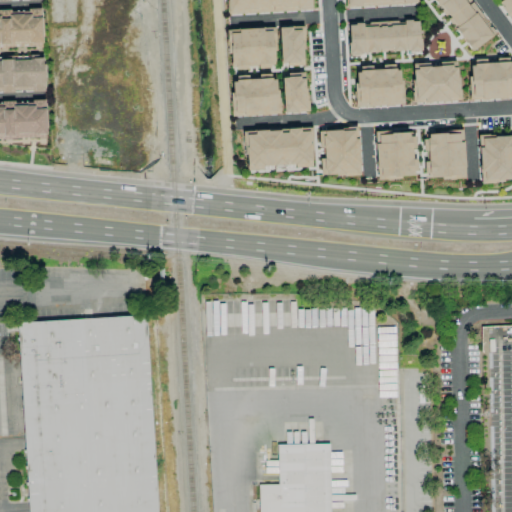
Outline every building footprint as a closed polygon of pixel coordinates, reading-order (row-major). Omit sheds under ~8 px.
[(309,0),(310,9),(227,14),(227,12),(226,12),(225,0),(309,0)] [(434,0),(468,51),(492,35),(468,0),(467,1),(466,0),(434,0)] [(511,0),(497,0),(496,1),(511,23),(511,0)] [(0,46),(42,45),(40,10),(0,11),(0,46)] [(348,53),(419,50),(418,20),(402,21),(402,22),(347,24),(348,53)] [(279,26),(292,25),(292,26),(304,25),(305,36),(304,37),(305,40),(304,40),(304,48),(304,58),(304,65),(287,66),(287,61),(281,62),(279,26)] [(226,29),(276,26),(276,42),(276,50),(275,50),(275,60),(274,61),(274,63),(273,64),(273,63),(270,63),(270,67),(258,68),(258,63),(248,64),(248,68),(236,69),(236,65),(231,66),(230,53),(228,53),(227,41),(226,29)] [(0,92),(43,91),(42,58),(0,59),(0,92)] [(469,99),(511,98),(511,60),(467,62),(469,99)] [(457,65),(411,66),(411,102),(458,101),(457,65)] [(401,104),(399,68),(370,70),(370,66),(353,66),(356,107),(401,104)] [(280,78),(286,77),(286,72),(302,72),(303,92),(305,92),(306,101),(307,101),(307,111),(282,112),(280,78)] [(230,79),(235,79),(235,75),(247,74),(247,79),(257,78),(257,74),(269,73),(269,77),(274,76),(274,89),(277,89),(278,113),(230,116),(229,92),(231,92),(230,79)] [(0,139),(46,138),(44,100),(0,101),(0,139)] [(318,131),(334,130),(334,129),(341,128),(341,127),(358,126),(360,164),(359,164),(360,175),(345,176),(345,175),(337,176),(337,174),(321,175),(320,159),(324,158),(324,147),(319,148),(318,131)] [(241,131),(266,130),(278,130),(279,132),(286,132),(286,128),(311,127),(312,141),(311,141),(311,150),(309,151),(310,167),(293,168),(293,164),(263,166),(263,169),(246,171),(244,147),(242,147),(241,131)] [(463,176),(461,131),(422,133),(424,178),(463,176)] [(375,177),(416,175),(415,158),(413,158),(412,132),(374,133),(375,177)] [(511,134),(477,136),(478,182),(511,180),(511,134)] [(28,511),(17,323),(145,315),(157,511),(28,511)] [(258,511),(258,485),(278,485),(277,445),(329,444),(330,511),(258,511)]
